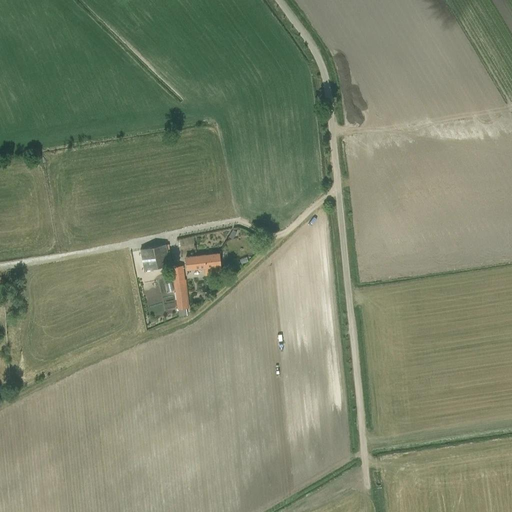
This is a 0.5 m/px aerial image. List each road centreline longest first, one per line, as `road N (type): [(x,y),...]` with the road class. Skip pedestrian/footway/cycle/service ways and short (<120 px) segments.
road 1 (unclassified): [(363,448),(325,99),(313,54),(276,0)]
road 2 (unknown): [(334,184),(271,233),(222,222),(0,271)]
